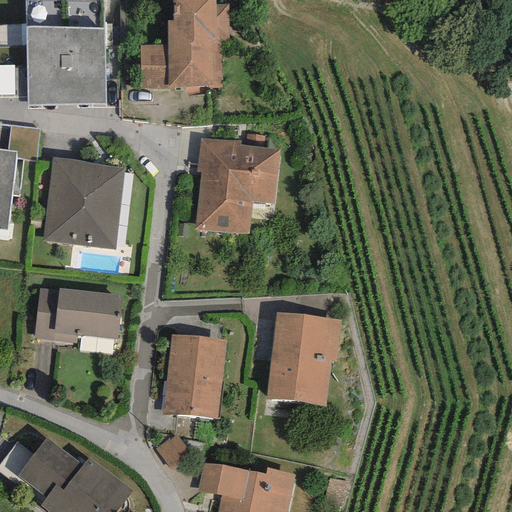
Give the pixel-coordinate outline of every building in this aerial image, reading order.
[(102,0),(23,0),(26,104),(105,103),(102,0)] [(214,0),(172,0),(173,30),(169,30),(169,49),(136,50),(136,94),(222,92),(221,46),(230,45),(229,6),(214,6),(214,0)] [(0,77),(0,104),(25,105),(25,78),(0,77)] [(0,156),(14,158),(39,161),(43,131),(0,126),(0,156)] [(241,143),(202,139),(198,173),(204,173),(198,230),(247,236),(251,202),(272,205),(278,153),(240,149),(241,143)] [(14,158),(0,156),(0,232),(6,233),(14,158)] [(123,169),(52,161),(42,241),(113,250),(123,169)] [(115,339),(120,300),(43,291),(37,340),(82,346),(83,335),(115,339)] [(343,325),(277,316),(266,406),(325,413),(331,366),(338,366),(343,325)] [(225,344),(170,338),(161,416),(217,421),(225,344)] [(190,457),(175,437),(155,451),(170,471),(190,457)] [(75,468),(42,444),(15,481),(45,503),(39,511),(40,511),(119,511),(133,494),(83,457),(75,468)] [(265,479),(201,467),(195,495),(221,500),(218,511),(284,511),(291,477),(266,472),(265,479)]
